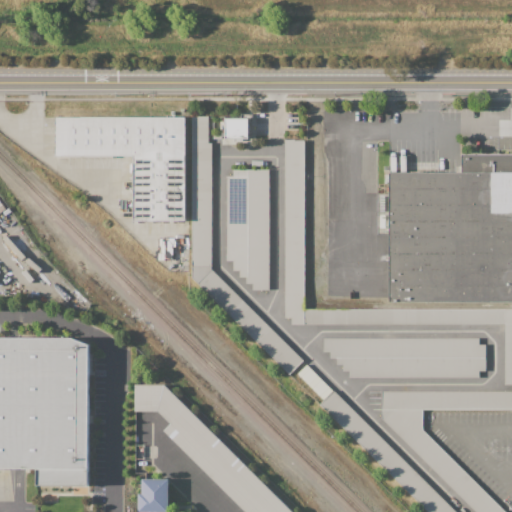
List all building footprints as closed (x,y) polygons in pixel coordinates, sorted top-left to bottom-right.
[(56,117),(184,117),(184,220),(133,220),(133,156),(56,156),(56,117)] [(192,279),(192,117),(208,117),(208,143),(211,143),(211,269),(303,360),(289,374),(192,279)] [(225,138),(225,119),(247,119),(247,138),(225,138)] [(304,140),(304,324),(290,324),(290,318),(285,318),(285,140),(304,140)] [(511,302),(389,302),(389,172),(461,172),(461,154),(511,154),(511,302)] [(268,169),(269,291),(252,291),(252,284),(246,284),(246,278),(239,278),(239,271),(233,271),(233,262),(226,262),(226,176),(233,176),(233,169),(268,169)] [(505,309),(511,309),(511,385),(505,385),(505,324),(305,324),(305,309),(505,310),(505,309)] [(0,337),(72,337),(90,346),(88,485),(37,485),(37,469),(0,468),(0,337)] [(324,338),(479,338),(479,344),(485,344),(485,371),(479,371),(479,377),(349,377),(349,371),(343,371),(343,364),(337,364),(337,358),(330,358),(330,352),(324,352),(324,338)] [(245,511),(163,431),(170,424),(157,411),(135,411),(135,384),(163,385),(164,385),(166,384),(171,390),(170,391),(179,400),(180,398),(190,408),(189,409),(196,417),(197,415),(208,426),(207,427),(216,437),(217,435),(227,445),(226,446),(233,453),(234,452),(245,462),(243,463),(254,474),(255,473),(258,476),(257,477),(265,485),(266,483),(275,492),(274,493),(281,501),(282,500),(291,509),(290,510),(292,511),(245,511)] [(428,511),(321,405),(334,391),(455,511),(428,511)] [(422,429),(505,511),(476,511),(382,419),(382,391),(511,391),(511,409),(422,409),(422,429)] [(165,511),(167,479),(140,478),(139,511),(164,511),(165,511)]
